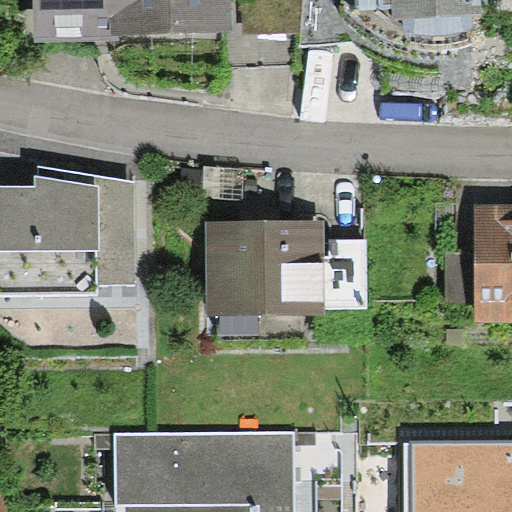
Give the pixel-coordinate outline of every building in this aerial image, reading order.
[(210,55),(208,0),(97,0),(98,58),(210,55)] [(457,38),(456,0),(373,0),(374,39),(457,38)] [(33,182),(0,182),(0,297),(126,297),(128,183),(36,161),(33,182)] [(201,338),(311,332),(311,225),(204,228),(201,338)] [(511,235),(464,234),(460,333),(511,334),(511,235)] [(341,432),(115,434),(115,511),(318,511),(318,499),(342,499),(341,432)] [(401,479),(400,511),(464,511),(465,479),(401,479)]
